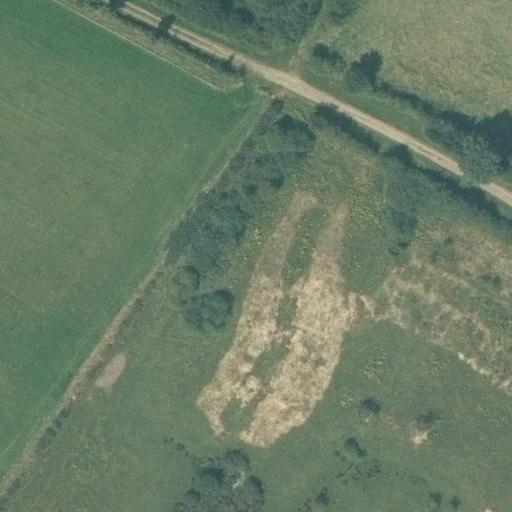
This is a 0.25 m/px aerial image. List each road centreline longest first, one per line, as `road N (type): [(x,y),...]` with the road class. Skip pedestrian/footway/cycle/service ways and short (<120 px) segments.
road 1 (track): [(283,80),(511,198)]
road 2 (track): [(112,0),(283,80)]
